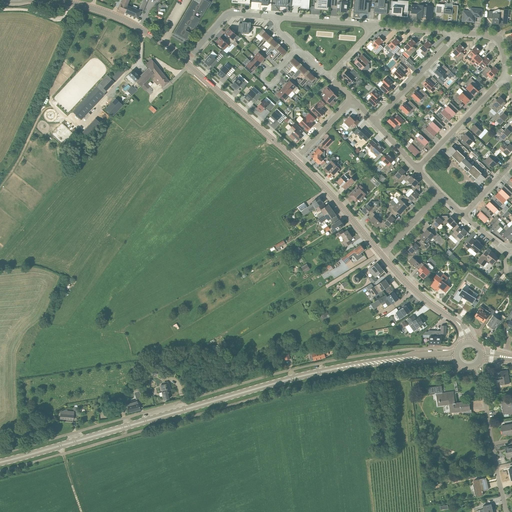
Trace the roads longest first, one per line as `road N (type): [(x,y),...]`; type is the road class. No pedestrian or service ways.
road 1 (secondary): [(0,462),(348,366)]
road 2 (tertiary): [(186,62),(129,22),(50,0)]
road 3 (tertiary): [(295,160),(186,62)]
road 4 (residential): [(417,168),(507,75)]
road 5 (tertiary): [(381,255),(295,160)]
road 6 (tertiary): [(466,343),(461,326),(381,255)]
road 7 (residential): [(374,122),(456,32)]
